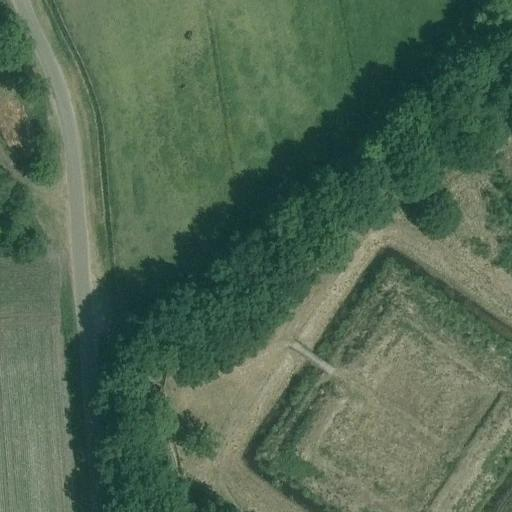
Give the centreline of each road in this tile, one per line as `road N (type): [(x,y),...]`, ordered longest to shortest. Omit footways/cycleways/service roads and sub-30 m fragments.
road 1 (unclassified): [(97,511),(71,144),(49,57),(18,0)]
road 2 (track): [(0,138),(79,276)]
